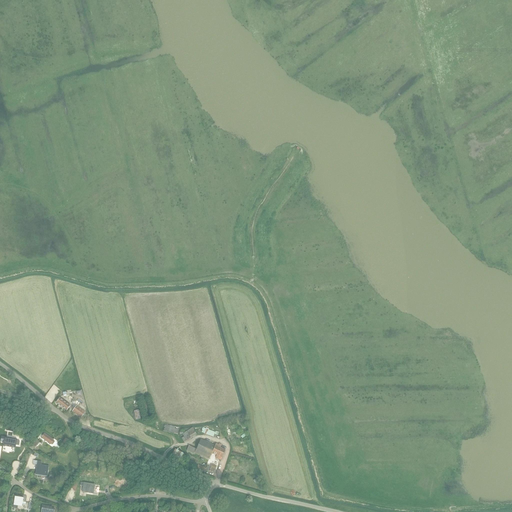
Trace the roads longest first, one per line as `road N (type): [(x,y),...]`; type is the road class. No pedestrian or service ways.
road 1 (track): [(0,276),(43,268),(108,285),(229,275),(251,281),(270,308),(323,492),(452,511)]
road 2 (unclassified): [(213,482),(57,411)]
road 3 (unclassified): [(213,482),(336,511)]
